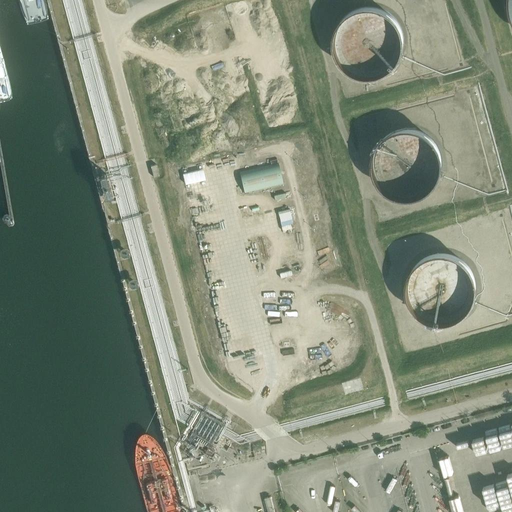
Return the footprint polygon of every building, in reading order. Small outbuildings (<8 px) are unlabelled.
[(403,45),(403,39),(402,33),(401,27),(398,22),(395,17),(391,13),(386,10),(380,7),(375,5),(369,5),(363,5),(357,7),(352,9),(347,12),(342,16),(339,21),(336,26),(334,32),(333,38),(333,44),(335,49),(337,55),(340,60),(343,64),(348,68),(353,71),(359,73),(365,74),(370,75),(376,74),(382,72),(387,69),(392,65),(396,61),(399,56),(401,51),(403,45)] [(269,40),(275,39),(276,45),(290,44),(286,17),(266,19),(269,40)] [(442,167),(443,161),(443,155),(441,149),(439,143),(436,138),(432,133),(428,129),(422,126),(416,124),(410,123),(404,123),(398,124),(392,126),(387,129),(382,132),(378,137),(375,142),(372,148),(371,154),(370,160),(371,166),(373,172),(375,177),(379,182),(383,187),(388,190),(394,193),(400,195),(406,195),(412,195),(418,193),(424,191),(429,188),(433,184),(437,179),(440,173),(442,167)] [(245,193),(284,184),(279,162),(240,171),(245,193)] [(477,289),(477,283),(477,277),(475,271),(473,265),(469,261),(465,256),(460,253),(455,250),(449,248),(443,247),(437,248),(431,249),(426,251),(420,254),(416,258),(412,262),(409,267),(406,273),(405,279),(405,285),(405,291),(407,296),(410,302),(413,307),(417,311),(422,315),(427,317),(433,319),(439,320),(445,320),(451,319),(457,316),(462,313),(466,310),(470,305),(474,300),(476,294),(477,289)]
